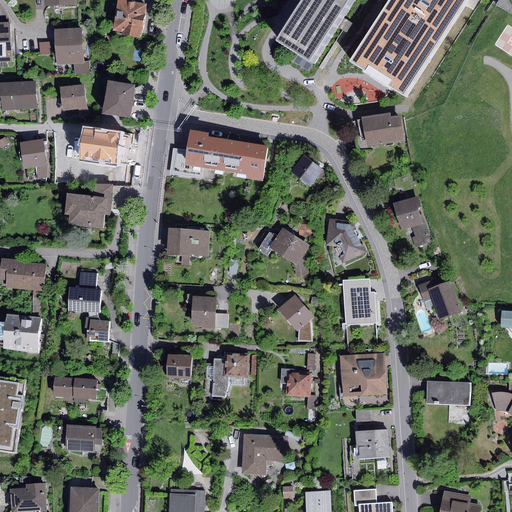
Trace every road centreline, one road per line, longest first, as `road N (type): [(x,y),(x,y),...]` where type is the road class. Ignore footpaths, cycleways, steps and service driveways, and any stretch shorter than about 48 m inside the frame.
road 1 (unclassified): [(161,112),(308,136),(335,152),(393,289),(411,511)]
road 2 (residential): [(128,511),(161,112)]
